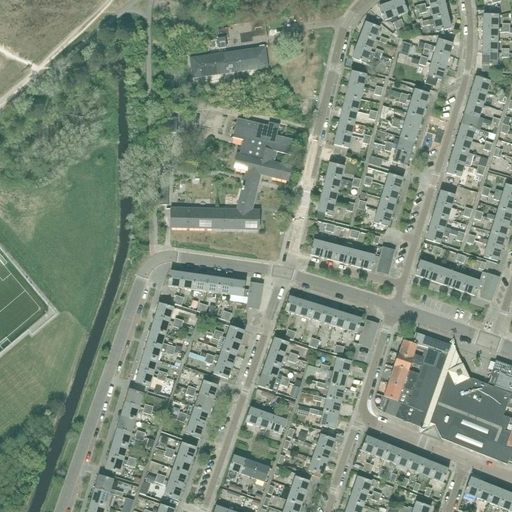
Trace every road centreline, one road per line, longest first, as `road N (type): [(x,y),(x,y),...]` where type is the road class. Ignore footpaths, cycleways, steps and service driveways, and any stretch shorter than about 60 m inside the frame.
road 1 (residential): [(463,0),(466,73),(402,283)]
road 2 (residential): [(290,256),(343,29),(368,0)]
road 3 (residential): [(61,511),(154,260)]
road 4 (residential): [(286,273),(204,511)]
road 5 (unknown): [(0,95),(107,0)]
road 6 (residential): [(286,273),(177,256),(154,260)]
